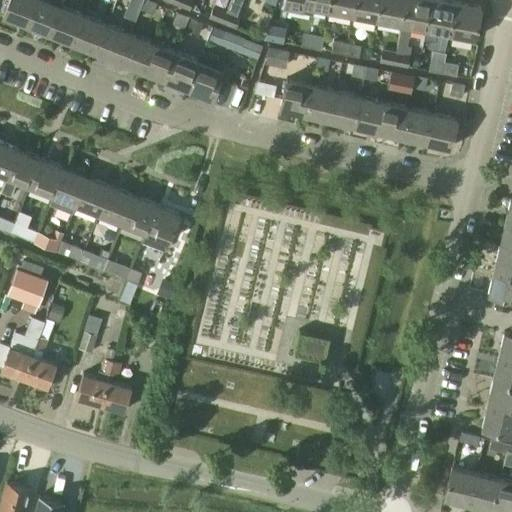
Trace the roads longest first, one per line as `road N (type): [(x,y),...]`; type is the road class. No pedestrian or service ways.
road 1 (residential): [(467,189),(177,122),(0,51)]
road 2 (tertiary): [(361,511),(122,460),(0,421)]
road 3 (residential): [(396,511),(467,189)]
road 4 (residential): [(467,189),(511,4)]
